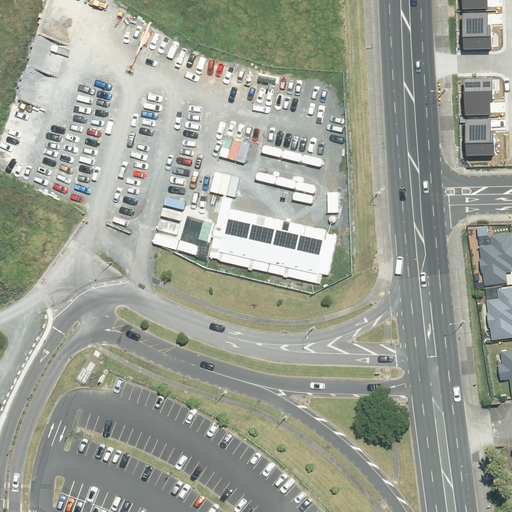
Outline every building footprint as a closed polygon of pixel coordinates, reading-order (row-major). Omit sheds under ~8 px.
[(465,13),(467,46),(494,44),(493,26),(488,27),(487,12),(465,13)] [(492,76),(466,78),(468,110),(489,109),(488,94),(493,94),(492,76)] [(468,120),(470,153),(496,151),(495,134),(490,134),(489,119),(468,120)] [(495,245),(483,246),(487,287),(510,285),(509,273),(511,272),(511,234),(494,236),(495,245)] [(503,300),(492,301),(496,342),(511,340),(511,289),(502,291),(503,300)] [(508,363),(501,364),(503,378),(511,376),(511,349),(507,350),(508,363)]
